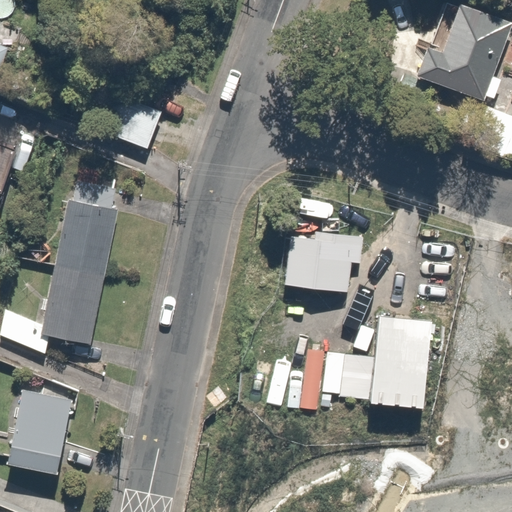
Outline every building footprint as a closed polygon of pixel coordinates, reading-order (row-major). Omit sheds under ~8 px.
[(414,44),(401,79),(480,107),(506,36),(461,19),(448,56),(414,44)] [(142,122),(104,115),(96,156),(135,163),(142,122)] [(511,117),(476,121),(480,164),(511,161),(511,117)] [(42,213),(18,352),(66,360),(89,224),(86,223),(89,202),(75,199),(76,190),(53,186),(50,199),(47,199),(45,213),(42,213)] [(336,251),(265,242),(259,298),(329,306),(336,251)] [(420,332),(361,329),(358,410),(416,412),(420,332)] [(19,333),(0,331),(0,366),(23,368),(25,355),(17,355),(19,333)] [(56,418),(0,407),(0,471),(44,480),(56,418)]
